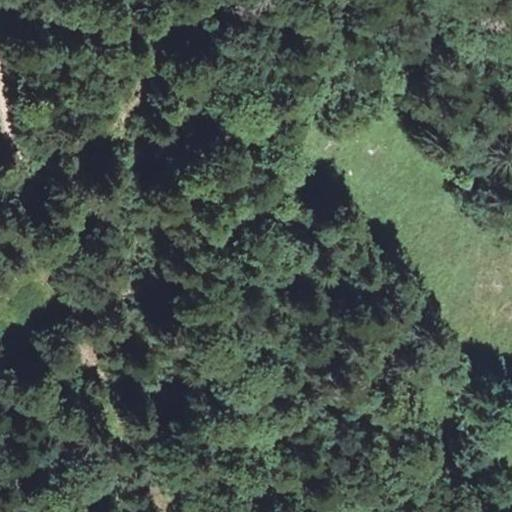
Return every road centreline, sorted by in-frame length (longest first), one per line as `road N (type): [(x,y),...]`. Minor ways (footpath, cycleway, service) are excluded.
road 1 (track): [(19,257),(45,231),(91,128),(184,0)]
road 2 (track): [(19,257),(21,203),(0,98)]
